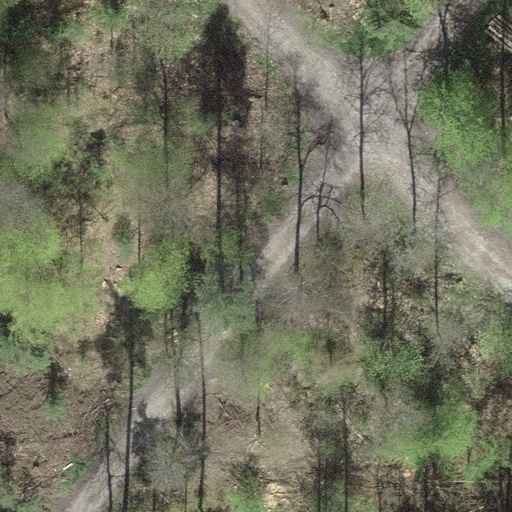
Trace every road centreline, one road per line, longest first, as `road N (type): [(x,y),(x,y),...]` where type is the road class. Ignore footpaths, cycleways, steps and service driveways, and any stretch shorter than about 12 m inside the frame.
road 1 (track): [(82,511),(468,0)]
road 2 (track): [(511,280),(364,140),(253,0)]
